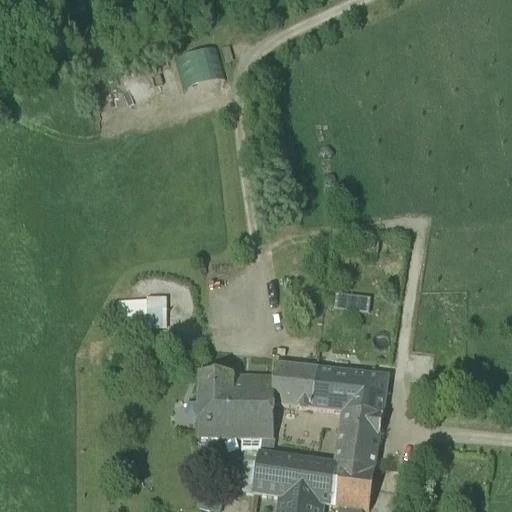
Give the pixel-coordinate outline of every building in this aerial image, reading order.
[(181,93),(226,82),(218,52),(174,62),(181,93)] [(368,318),(370,301),(336,296),(334,313),(368,318)] [(165,332),(166,301),(118,300),(118,332),(165,332)] [(318,373),(274,368),(274,382),(275,382),(275,409),(312,413),(318,373)] [(389,381),(318,373),(312,413),(342,417),(383,422),(389,381)] [(274,382),(200,380),(197,441),(274,443),(275,409),(275,382),(274,382)] [(383,422),(342,417),(335,468),(375,474),(383,422)] [(335,468),(259,457),(253,499),(283,503),(281,511),(320,511),(321,509),(343,511),(369,511),(375,474),(335,468)]
